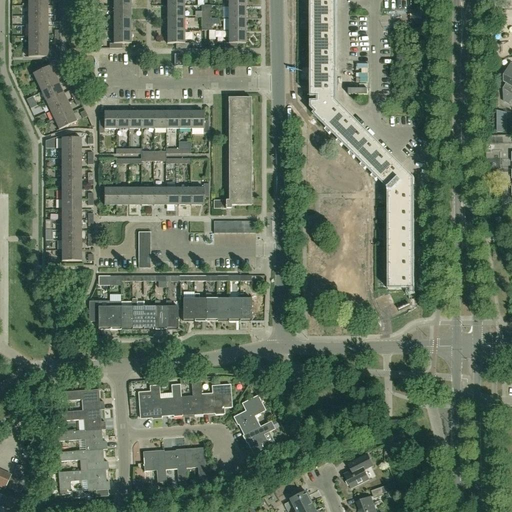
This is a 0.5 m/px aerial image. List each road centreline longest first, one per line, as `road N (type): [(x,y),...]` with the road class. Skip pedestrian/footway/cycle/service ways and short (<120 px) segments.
road 1 (residential): [(280,247),(166,246),(153,224),(130,225),(126,247),(97,247)]
road 2 (tertiary): [(477,345),(469,181),(461,158)]
road 3 (tertiary): [(461,158),(456,346)]
road 4 (unclassified): [(456,346),(280,350)]
road 5 (residential): [(278,84),(121,84),(121,73)]
road 6 (tertiary): [(480,511),(477,345)]
road 7 (unclassified): [(280,350),(116,369)]
road 8 (tertiary): [(456,346),(460,511)]
road 9 (residential): [(280,247),(278,84)]
road 10 (residential): [(232,466),(208,431),(122,438)]
road 11 (residential): [(376,127),(376,0)]
